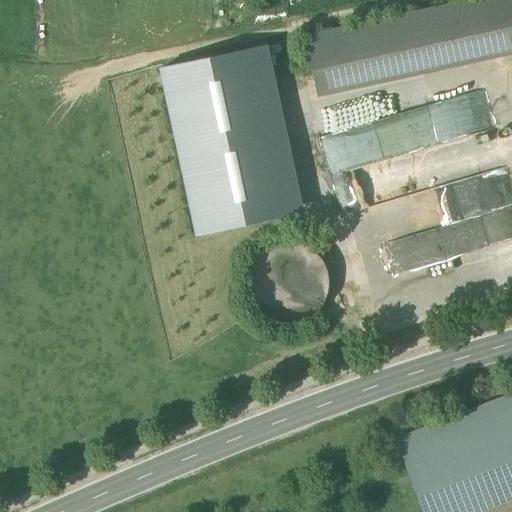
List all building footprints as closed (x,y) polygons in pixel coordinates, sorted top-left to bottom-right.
[(511,0),(485,0),(307,39),(316,82),(511,39),(511,0)] [(511,39),(316,82),(319,95),(511,53),(511,39)] [(303,212),(268,47),(249,51),(285,217),(303,212)] [(249,51),(161,70),(197,236),(285,217),(249,51)] [(369,206),(388,273),(469,251),(461,224),(511,209),(511,187),(500,191),(493,169),(504,166),(483,89),(434,103),(430,90),(304,124),(308,137),(318,134),(340,214),(369,206)] [(321,250),(258,251),(259,291),(280,291),(281,309),(322,308),(321,250)] [(424,511),(480,511),(511,500),(511,459),(500,429),(511,424),(511,396),(397,441),(424,511)] [(511,424),(500,429),(511,459),(511,424)]
